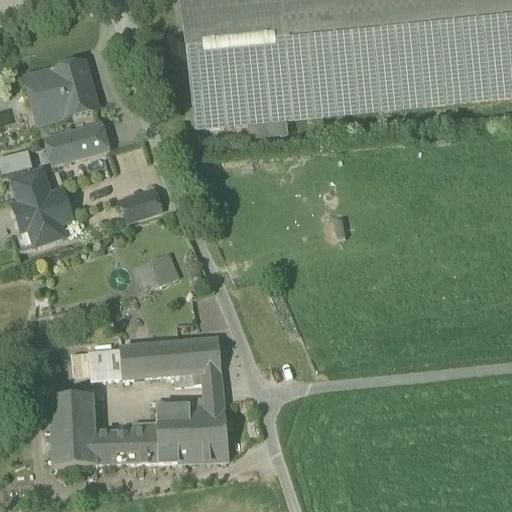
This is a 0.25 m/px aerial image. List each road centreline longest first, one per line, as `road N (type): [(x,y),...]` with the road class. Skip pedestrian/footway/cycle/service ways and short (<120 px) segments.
road 1 (unclassified): [(260,396),(237,323),(149,129),(114,0)]
road 2 (track): [(511,370),(260,396)]
road 3 (unclassified): [(260,396),(296,511)]
